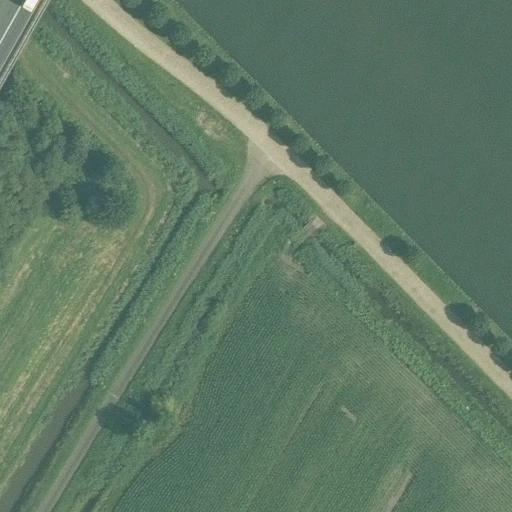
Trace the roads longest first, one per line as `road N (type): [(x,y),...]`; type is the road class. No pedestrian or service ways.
road 1 (unclassified): [(49,511),(270,149)]
road 2 (unclassified): [(511,393),(270,149)]
road 3 (unclassified): [(270,149),(95,0)]
